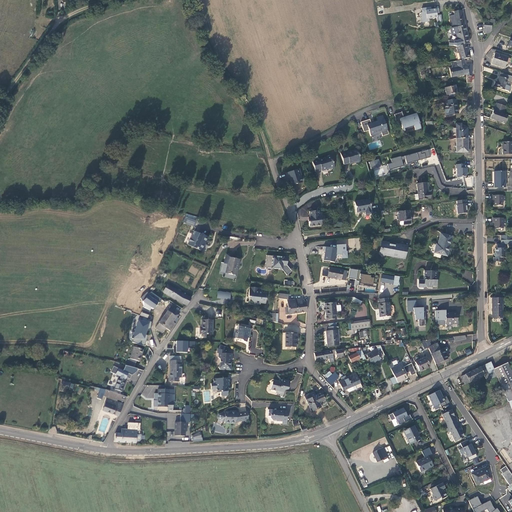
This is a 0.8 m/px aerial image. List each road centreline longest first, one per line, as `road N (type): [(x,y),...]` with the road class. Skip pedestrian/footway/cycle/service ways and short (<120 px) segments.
road 1 (residential): [(478,58),(485,354)]
road 2 (unclassified): [(326,431),(270,445),(107,451)]
road 3 (residential): [(107,451),(198,293)]
road 4 (track): [(193,0),(210,54),(248,104),(272,160)]
road 5 (track): [(115,0),(45,33),(0,99)]
road 6 (unclassified): [(485,354),(355,419)]
road 7 (residential): [(279,161),(392,100)]
